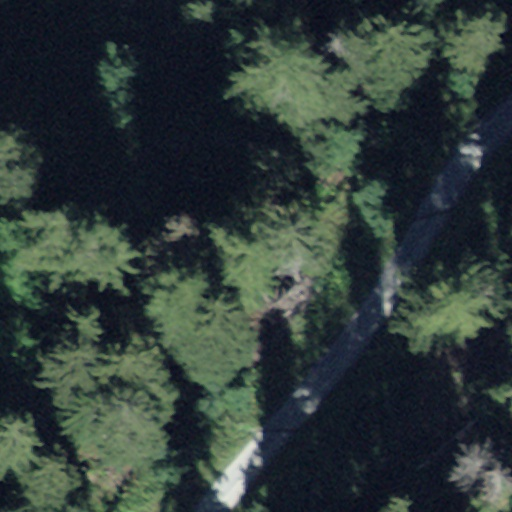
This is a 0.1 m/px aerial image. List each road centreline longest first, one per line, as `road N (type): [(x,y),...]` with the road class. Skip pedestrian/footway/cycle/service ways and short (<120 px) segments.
road 1 (track): [(511,107),(456,145),(317,389),(205,511)]
road 2 (track): [(0,280),(203,0)]
